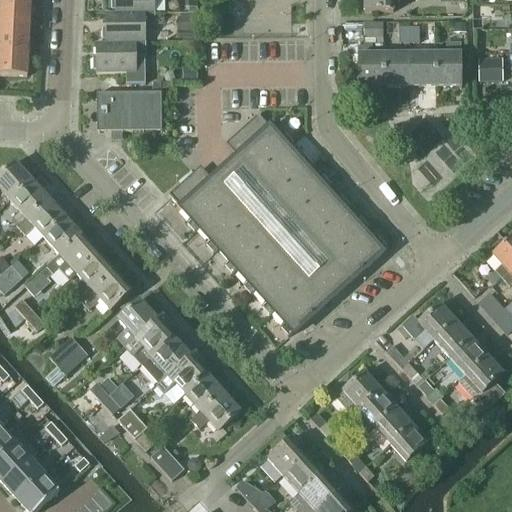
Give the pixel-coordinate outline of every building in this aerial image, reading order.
[(0,0),(0,27),(30,28),(31,0),(0,0)] [(115,15),(156,14),(156,13),(164,13),(164,0),(114,0),(115,0),(112,0),(112,10),(115,10),(115,14),(115,15)] [(364,0),(364,14),(395,14),(394,0),(364,0)] [(115,15),(115,14),(105,14),(105,30),(103,30),(103,40),(105,40),(105,44),(105,45),(146,45),(146,27),(156,27),(156,14),(115,15)] [(196,32),(196,19),(179,19),(179,32),(196,32)] [(409,29),(410,45),(419,45),(418,29),(419,29),(419,24),(410,25),(409,29)] [(364,39),(384,39),(383,25),(364,25),(364,39)] [(465,34),(465,25),(455,25),(455,34),(465,34)] [(0,52),(29,54),(30,28),(0,27),(0,52)] [(410,45),(409,29),(400,29),(400,45),(410,45)] [(96,76),(126,75),(126,85),(145,85),(144,57),(146,57),(146,45),(105,45),(105,44),(96,44),(96,60),(93,61),(94,70),(96,70),(96,76)] [(435,56),(436,90),(462,89),(462,56),(461,56),(461,44),(446,44),(447,56),(435,56)] [(372,46),(358,46),(358,57),(358,90),(384,90),(384,56),(373,57),(372,46)] [(0,77),(27,78),(29,54),(0,52),(0,77)] [(384,90),(410,90),(410,56),(384,56),(384,90)] [(410,56),(410,90),(436,90),(435,56),(410,56)] [(479,84),(503,83),(503,61),(478,61),(479,84)] [(199,67),(193,67),(183,67),(183,82),(199,82),(199,67)] [(162,133),(162,94),(96,94),(96,133),(162,133)] [(383,255),(258,116),(257,117),(259,119),(230,146),(239,156),(210,182),(201,172),(171,198),(170,196),(169,197),(294,336),(383,255)] [(0,191),(10,203),(32,183),(15,164),(0,177),(0,191)] [(27,221),(49,201),(32,183),(10,203),(26,220),(27,221)] [(43,240),(66,220),(49,201),(27,221),(26,220),(16,229),(25,239),(35,230),(43,240)] [(60,258),(82,238),(66,220),(43,240),(59,257),(60,258)] [(495,273),(501,279),(507,273),(511,268),(511,239),(511,240),(502,231),(493,239),(497,242),(499,241),(504,247),(492,257),(501,267),(495,273)] [(59,257),(45,269),(52,277),(59,270),(69,282),(76,276),(77,277),(99,256),(82,238),(60,258),(59,257)] [(81,305),(115,275),(99,256),(77,277),(85,286),(73,297),(81,305)] [(0,278),(1,278),(10,270),(1,261),(0,261),(0,278)] [(511,268),(507,273),(501,279),(510,288),(511,285),(511,268)] [(115,275),(81,305),(89,314),(100,303),(110,314),(132,293),(115,275)] [(1,278),(0,278),(0,293),(4,298),(12,291),(1,278)] [(494,321),(505,312),(490,295),(479,305),(494,321)] [(26,322),(34,315),(23,302),(15,309),(26,322)] [(125,350),(157,321),(140,302),(118,322),(127,332),(117,341),(125,350)] [(425,334),(433,344),(456,323),(439,305),(419,324),(413,318),(399,329),(413,344),(425,334)] [(511,319),(505,312),(494,321),(508,337),(511,333),(511,319)] [(34,315),(26,322),(37,335),(45,327),(34,315)] [(157,321),(125,350),(134,359),(143,350),(152,359),(174,339),(157,321)] [(449,361),(472,341),(456,323),(433,344),(449,361)] [(57,369),(80,349),(72,339),(48,360),(57,369)] [(158,387),(190,358),(174,339),(152,359),(142,368),(158,387)] [(465,379),(488,359),(472,341),(449,361),(465,379)] [(394,363),(401,357),(392,348),(385,354),(394,363)] [(80,349),(57,369),(65,379),(88,358),(80,349)] [(185,396),(207,376),(199,367),(204,362),(196,353),(190,358),(158,387),(167,396),(176,386),(185,396)] [(504,377),(488,359),(465,379),(482,397),(478,401),(488,412),(506,396),(495,385),(504,377)] [(411,381),(417,376),(409,366),(402,372),(411,381)] [(358,412),(380,392),(364,374),(355,382),(349,376),(342,382),(347,389),(336,399),(352,417),(358,412)] [(2,375),(0,376),(0,387),(6,394),(14,387),(2,375)] [(201,414),(224,395),(207,376),(185,396),(201,414)] [(426,399),(434,393),(425,383),(418,390),(426,399)] [(101,405),(109,398),(98,385),(90,392),(101,405)] [(374,430),(396,410),(380,392),(358,412),(374,430)] [(20,395),(12,402),(23,414),(31,407),(20,395)] [(224,395),(201,414),(191,423),(200,432),(209,423),(219,434),(241,414),(224,395)] [(109,398),(101,405),(113,418),(121,411),(109,398)] [(443,417),(450,411),(441,401),(434,407),(443,417)] [(31,407),(23,414),(34,427),(42,419),(31,407)] [(390,447),(412,427),(396,410),(374,430),(390,447)] [(320,431),(326,425),(317,415),(311,422),(320,431)] [(134,442),(142,435),(131,422),(123,429),(134,442)] [(7,423),(0,429),(0,458),(22,439),(21,438),(14,445),(1,430),(8,424),(7,423)] [(45,430),(53,439),(59,434),(51,425),(45,430)] [(412,427),(390,447),(406,466),(429,446),(412,427)] [(59,434),(53,439),(61,448),(67,443),(59,434)] [(336,450),(343,443),(334,434),(327,440),(336,450)] [(134,442),(146,455),(154,448),(142,435),(134,442)] [(22,439),(0,458),(0,483),(2,486),(36,455),(22,439)] [(284,479),(305,460),(289,442),(267,461),(284,479)] [(352,467),(358,461),(350,451),(343,458),(352,467)] [(172,484),(182,475),(160,452),(151,460),(172,484)] [(36,455),(2,486),(17,502),(44,477),(30,462),(37,456),(36,455)] [(300,497),(321,477),(305,460),(284,479),(300,497)] [(84,461),(75,469),(80,475),(89,467),(84,461)] [(196,474),(200,470),(201,465),(198,461),(192,461),(188,464),(188,469),(191,473),(196,474)] [(368,485),(375,478),(366,469),(359,475),(368,485)] [(44,477),(17,502),(26,511),(39,511),(59,494),(44,477)] [(295,511),(318,511),(337,495),(321,477),(300,497),(290,506),(295,511)] [(245,499),(251,493),(243,483),(236,489),(245,499)] [(352,511),(337,495),(318,511),(352,511)] [(256,511),(266,511),(268,511),(259,502),(253,508),(256,511)]
